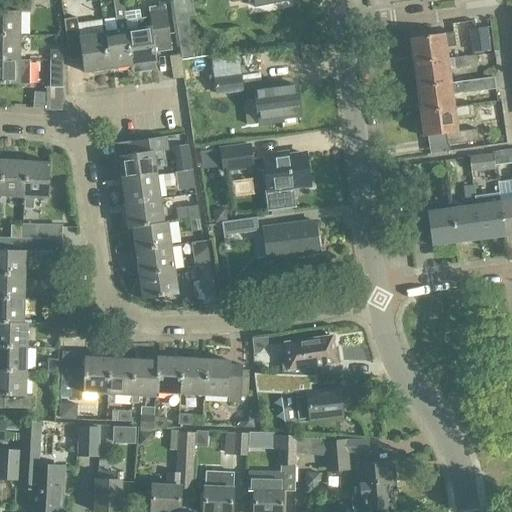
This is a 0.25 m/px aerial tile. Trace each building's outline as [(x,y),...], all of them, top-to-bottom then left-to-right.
[(0,0),(0,35),(19,36),(19,11),(31,11),(30,0),(0,0)] [(131,66),(127,31),(122,0),(117,0),(112,1),(116,25),(118,25),(119,32),(102,34),(108,69),(131,66)] [(166,47),(161,6),(148,8),(150,27),(127,31),(131,66),(144,64),(145,70),(157,68),(154,49),(166,47)] [(83,73),(108,69),(102,34),(79,38),(76,18),(63,20),(69,61),(81,59),(83,73)] [(472,53),(490,50),(487,29),(474,30),(469,32),(472,53)] [(410,39),(414,65),(448,60),(446,49),(456,48),(454,34),(410,39)] [(0,60),(19,60),(19,36),(0,35),(0,60)] [(263,50),(246,49),(246,64),(262,65),(263,50)] [(49,50),(49,61),(62,61),(62,51),(49,50)] [(237,57),(211,60),(216,94),(242,91),(237,57)] [(448,60),(414,65),(417,89),(451,84),(449,71),(457,70),(456,69),(468,67),(467,57),(448,60)] [(19,60),(0,60),(0,85),(28,85),(28,60),(19,60)] [(62,61),(49,61),(49,87),(62,88),(62,61)] [(451,84),(417,89),(420,113),(454,108),(452,96),(495,91),(494,78),(451,84)] [(258,124),(282,121),(282,118),(300,116),(296,86),(268,90),(268,87),(254,88),(258,124)] [(423,138),(445,135),(447,147),(478,143),(477,131),(457,133),(456,122),(475,119),(474,106),(454,108),(420,113),(423,138)] [(121,181),(157,176),(153,152),(169,150),(167,137),(130,142),(132,154),(118,156),(121,181)] [(223,173),(255,169),(251,144),(220,148),(223,173)] [(493,154),(469,156),(471,172),(495,169),(493,154)] [(310,185),(305,156),(277,159),(277,156),(263,158),(268,194),(292,191),(291,188),(310,185)] [(0,196),(23,198),(26,162),(1,161),(0,182),(0,196)] [(33,209),(34,198),(48,199),(50,164),(26,162),(23,198),(25,198),(24,209),(33,209)] [(157,176),(121,181),(125,205),(160,200),(157,176)] [(474,197),(473,187),(463,188),(465,201),(475,200),(474,197)] [(505,237),(500,203),(499,194),(474,197),(475,200),(476,207),(481,240),(505,237)] [(163,224),(163,223),(160,200),(125,205),(128,229),(132,229),(132,228),(163,224)] [(452,210),(456,244),(481,240),(476,207),(475,200),(465,201),(464,201),(464,208),(452,210)] [(511,201),(500,203),(505,237),(511,235),(511,201)] [(197,206),(187,208),(189,220),(199,218),(197,206)] [(189,220),(187,208),(177,209),(179,221),(189,220)] [(431,247),(456,244),(452,210),(427,213),(431,247)] [(190,233),(200,231),(199,218),(189,220),(190,233)] [(257,232),(255,219),(222,223),(223,236),(257,232)] [(132,228),(132,229),(135,252),(171,247),(168,222),(163,223),(163,224),(132,228)] [(262,229),(266,260),(319,253),(315,222),(262,229)] [(20,227),(20,239),(35,240),(62,240),(62,226),(24,225),(24,227),(20,227)] [(10,239),(20,239),(20,227),(11,227),(10,239)] [(0,275),(24,276),(25,252),(34,252),(35,240),(20,239),(10,239),(8,239),(7,251),(0,250),(0,275)] [(190,239),(191,256),(204,255),(203,239),(190,239)] [(34,252),(61,253),(62,240),(35,240),(34,252)] [(139,276),(174,271),(171,247),(135,252),(139,276)] [(210,256),(197,258),(198,267),(211,265),(210,256)] [(211,265),(198,267),(202,294),(215,292),(211,265)] [(142,300),(178,295),(174,271),(139,276),(142,300)] [(24,276),(0,275),(0,299),(24,300),(24,276)] [(51,277),(50,290),(60,290),(61,277),(51,277)] [(226,285),(231,289),(236,286),(236,280),(231,277),(226,279),(226,285)] [(24,300),(0,299),(0,323),(27,324),(23,324),(24,300)] [(49,312),(49,325),(59,325),(60,313),(49,312)] [(0,323),(0,347),(26,349),(27,324),(0,323)] [(48,338),(59,338),(59,325),(49,325),(48,338)] [(281,374),(313,375),(314,364),(336,364),(332,338),(285,344),(287,358),(282,358),(281,374)] [(26,349),(0,347),(0,371),(25,372),(26,349)] [(157,358),(157,363),(156,393),(179,395),(181,360),(157,358)] [(84,359),(83,372),(71,371),(69,398),(82,399),(82,393),(106,395),(108,360),(84,359)] [(58,360),(47,360),(47,373),(57,373),(58,360)] [(133,361),(108,360),(106,395),(108,395),(108,401),(114,401),(115,395),(131,396),(133,361)] [(203,396),(205,361),(181,360),(179,395),(203,396)] [(133,361),(131,396),(132,396),(131,404),(139,404),(139,397),(155,397),(156,393),(157,363),(133,361)] [(230,362),(205,361),(203,396),(227,398),(227,403),(239,404),(241,377),(229,376),(230,362)] [(0,396),(4,397),(4,409),(30,410),(31,397),(25,397),(25,372),(0,371),(0,396)] [(305,392),(294,394),(297,421),(309,419),(309,421),(342,417),(338,391),(306,395),(305,392)] [(264,399),(265,413),(283,411),(282,397),(264,399)] [(116,412),(116,422),(129,422),(129,413),(116,412)] [(178,425),(190,426),(191,415),(178,415),(178,425)] [(153,428),(153,418),(141,418),(140,428),(153,428)] [(166,419),(153,418),(153,428),(165,429),(166,419)] [(78,457),(98,457),(99,429),(78,429),(78,457)] [(177,457),(193,458),(194,435),(178,434),(177,457)] [(246,435),(226,434),(225,453),(233,454),(233,455),(245,455),(246,435)] [(280,449),(280,466),(294,466),(295,438),(281,438),(281,436),(271,436),(270,449),(280,449)] [(325,441),(296,439),(296,441),(295,454),(326,457),(325,443),(325,441)] [(348,470),(345,442),(325,443),(326,457),(327,472),(348,470)] [(0,451),(0,479),(16,481),(18,453),(0,451)] [(362,510),(391,507),(389,483),(390,483),(390,482),(394,482),(392,466),(388,467),(388,464),(358,467),(362,510)] [(45,511),(46,511),(60,511),(63,468),(31,466),(28,510),(33,510),(32,511),(45,511)] [(231,511),(232,490),(233,473),(205,472),(203,511),(231,511)] [(96,481),(94,511),(119,511),(121,482),(112,481),(112,473),(97,473),(97,481),(96,481)] [(150,511),(178,511),(180,487),(180,475),(168,474),(167,487),(152,486),(150,511)] [(249,491),(254,491),(253,511),(281,511),(283,475),(249,474),(249,491)]
